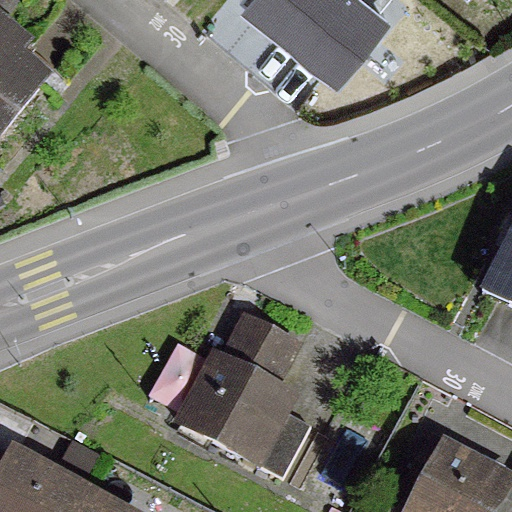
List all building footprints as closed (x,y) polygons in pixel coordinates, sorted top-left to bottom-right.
[(355,0),(240,0),(330,73),(376,16),(355,0)] [(11,61),(21,50),(0,32),(0,132),(39,85),(11,61)] [(511,227),(487,274),(504,283),(511,287),(511,227)] [(269,392),(292,349),(241,322),(232,340),(245,347),(232,373),(211,361),(176,428),(277,482),(305,430),(279,416),(287,402),(269,392)] [(439,449),(426,442),(400,491),(396,488),(382,511),(503,511),(493,507),(505,485),(439,449)] [(0,511),(69,511),(78,496),(8,458),(4,465),(0,462),(0,511)] [(106,511),(78,496),(69,511),(106,511)]
